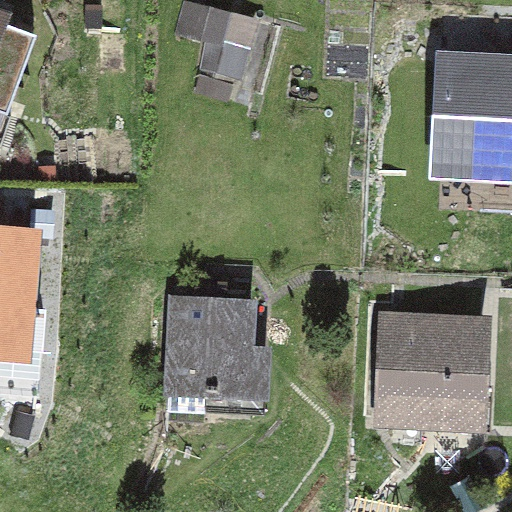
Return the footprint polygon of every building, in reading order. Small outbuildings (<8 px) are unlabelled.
[(258,24),(187,2),(178,30),(209,40),(201,65),(241,78),(258,24)] [(0,11),(0,54),(13,16),(0,11)] [(511,58),(438,56),(432,177),(511,180),(511,58)] [(37,229),(0,226),(0,352),(30,354),(37,229)] [(171,301),(170,399),(258,399),(258,301),(171,301)] [(397,313),(390,425),(482,431),(489,319),(397,313)]
